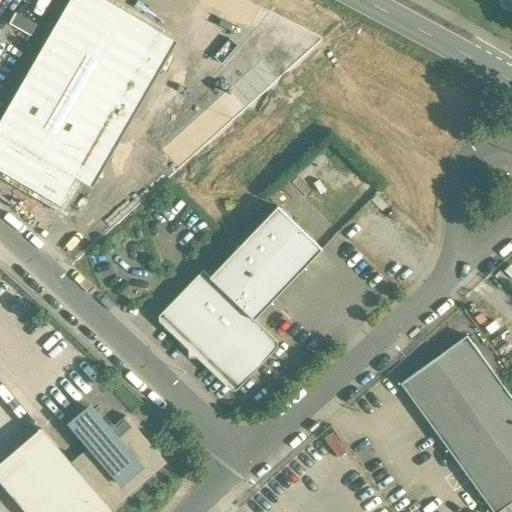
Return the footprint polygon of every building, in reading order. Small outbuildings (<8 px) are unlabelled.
[(107,0),(71,0),(0,123),(0,133),(76,177),(161,31),(107,0)] [(186,28),(187,24),(186,20),(184,16),(180,14),(176,13),(172,14),(168,17),(166,20),(165,24),(166,28),(169,32),(172,34),(176,35),(180,34),(184,32),(186,28)] [(0,133),(0,169),(61,205),(77,178),(76,177),(0,133)] [(278,207),(210,276),(203,270),(161,314),(233,384),(276,340),(254,319),(322,249),(278,207)] [(498,511),(511,502),(511,397),(467,335),(401,383),(494,511),(498,511)] [(166,463),(126,416),(71,463),(111,510),(166,463)] [(71,463),(41,428),(0,463),(0,480),(27,511),(110,511),(112,511),(71,463)]
